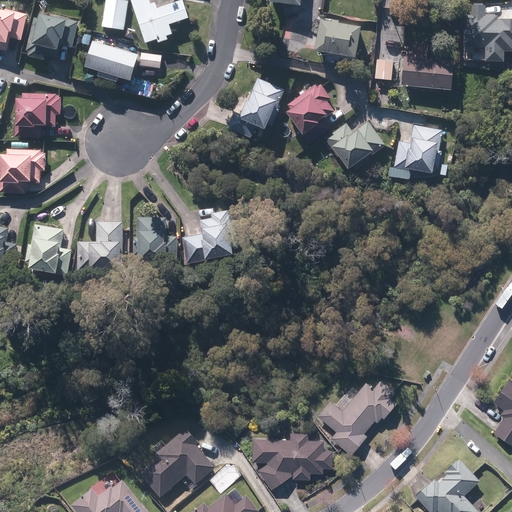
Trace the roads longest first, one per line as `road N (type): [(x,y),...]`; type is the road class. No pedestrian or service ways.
road 1 (residential): [(511,296),(426,430),(336,511)]
road 2 (residential): [(114,146),(181,116),(215,77),(233,0)]
